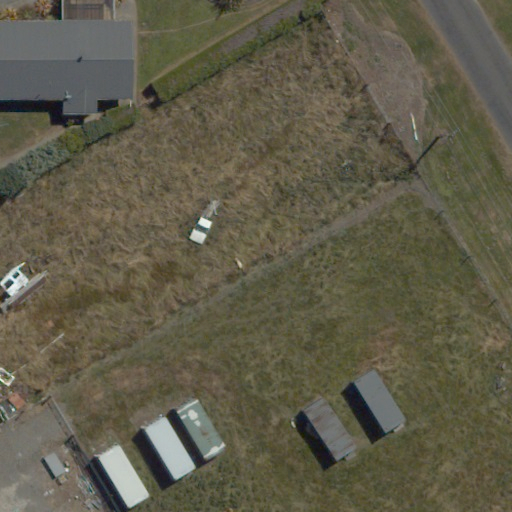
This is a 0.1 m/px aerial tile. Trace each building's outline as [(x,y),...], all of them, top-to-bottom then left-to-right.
[(0,103),(56,103),(56,114),(96,114),(96,103),(130,103),(130,20),(0,20),(0,103)] [(112,220),(49,251),(60,274),(123,242),(112,220)] [(412,339),(251,439),(283,492),(445,392),(412,339)] [(511,445),(493,457),(511,489),(511,445)] [(504,511),(479,468),(448,486),(463,511),(504,511)] [(440,511),(432,497),(406,511),(440,511)]
